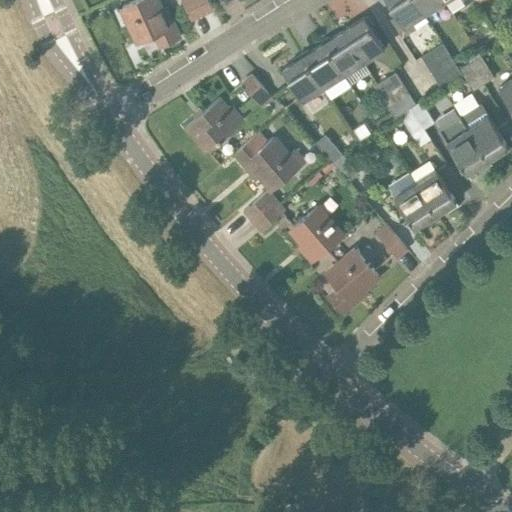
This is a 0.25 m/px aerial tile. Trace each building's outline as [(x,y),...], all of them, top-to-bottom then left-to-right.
[(156,0),(135,0),(123,6),(140,43),(156,35),(162,47),(179,39),(169,17),(165,18),(156,0)] [(182,0),(190,19),(213,9),(208,0),(182,0)] [(386,0),(404,27),(425,14),(415,0),(386,0)] [(415,0),(425,14),(445,1),(444,0),(415,0)] [(344,30),(364,62),(385,49),(365,17),(344,30)] [(323,43),(343,75),(364,62),(344,30),(323,43)] [(323,43),(303,56),(323,88),(343,75),(323,43)] [(429,67),(449,54),(442,43),(422,56),(429,67)] [(436,77),(456,65),(449,54),(429,67),(436,77)] [(323,88),(303,56),(282,69),(303,101),(323,88)] [(480,56),(469,63),(483,85),(494,78),(480,56)] [(459,70),(462,75),(473,91),(483,85),(469,63),(459,70)] [(443,88),(462,75),(459,70),(456,65),(436,77),(443,88)] [(382,97),(403,84),(396,73),(375,86),(382,97)] [(272,97),(253,75),(242,84),(261,106),(272,97)] [(511,80),(499,88),(511,107),(511,80)] [(382,97),(389,108),(410,94),(403,84),(382,97)] [(410,94),(389,108),(396,119),(401,115),(412,108),(417,105),(416,103),(410,94)] [(228,108),(219,98),(186,126),(196,137),(200,133),(212,147),(243,120),(230,106),(228,108)] [(421,100),(416,103),(417,105),(412,108),(424,129),(435,122),(421,100)] [(430,139),(424,129),(412,108),(401,115),(414,136),(420,146),(430,139)] [(439,129),(467,173),(489,160),(469,129),(468,129),(460,116),(439,129)] [(469,129),(489,160),(509,147),(489,116),(469,129)] [(251,169),(255,167),(274,189),(307,161),(296,148),(288,155),(272,137),(267,141),(258,131),(236,151),(251,169)] [(316,143),(332,162),(342,153),(325,134),(316,143)] [(342,153),(332,162),(348,180),(358,172),(342,153)] [(436,215),(457,201),(437,170),(416,183),(436,215)] [(415,228),(436,215),(416,183),(395,197),(415,228)] [(245,210),(253,220),(275,202),(267,192),(245,210)] [(275,202),(253,220),(262,230),(284,211),(275,202)] [(317,206),(291,227),(318,258),(343,237),(317,206)] [(377,234),(396,257),(407,248),(388,225),(377,234)] [(356,293),(379,274),(357,248),(327,275),(339,289),(329,298),(340,312),(358,296),(356,293)]
